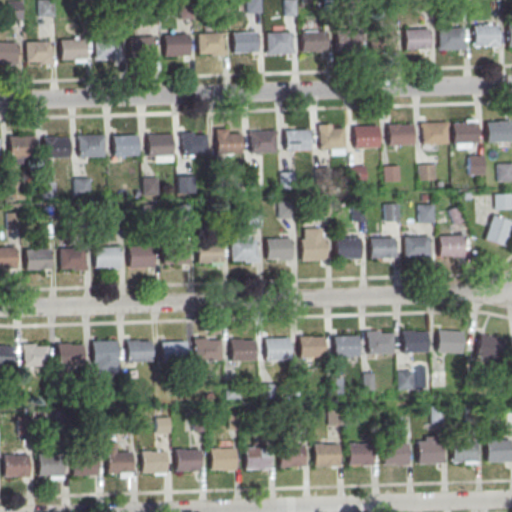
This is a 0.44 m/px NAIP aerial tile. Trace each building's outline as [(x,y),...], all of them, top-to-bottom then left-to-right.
[(6,18),(22,18),(22,0),(6,0),(6,18)] [(37,0),(52,0),(53,16),(38,16),(37,0)] [(244,0),(259,0),(260,12),(245,13),(244,0)] [(416,0),(431,0),(432,7),(417,8),(416,0)] [(472,26),(496,25),(497,45),(473,46),(472,26)] [(437,28),(462,27),(463,47),(438,48),(437,28)] [(403,29),(427,28),(428,48),(404,49),(403,29)] [(300,32),(324,30),(325,50),(301,51),(300,32)] [(334,31),(358,30),(359,49),(335,50),(334,31)] [(368,31),(392,30),(393,49),(369,50),(368,31)] [(231,32),(255,31),(256,51),(232,52),(231,32)] [(196,33),(220,32),(221,52),(197,53),(196,33)] [(265,33),(289,32),(290,51),(266,53),(265,33)] [(162,36),(186,35),(187,55),(163,56),(162,36)] [(127,37),(151,36),(152,56),(128,57),(127,37)] [(93,38),(117,37),(118,57),(94,58),(93,38)] [(58,40),(83,38),(84,58),(59,59),(58,40)] [(24,42),(49,41),(50,60),(25,62),(24,42)] [(0,42),(16,43),(15,63),(0,61),(0,42)] [(484,122),(510,121),(510,141),(485,142),(484,122)] [(420,123),(445,122),(446,142),(421,143),(420,123)] [(450,123),(476,122),(476,142),(451,143),(450,123)] [(386,125),(412,124),(412,144),(387,145),(386,125)] [(351,126),(377,125),(377,145),(352,146),(351,126)] [(317,129),(342,128),(343,148),(317,149),(317,129)] [(282,130),(307,130),(308,149),(283,150),(282,130)] [(248,132),(273,131),(274,151),(249,152),(248,132)] [(214,133),(239,132),(240,152),(215,153),(214,133)] [(145,135),(170,134),(170,154),(145,155),(145,135)] [(179,134),(204,134),(205,153),(180,154),(179,134)] [(7,136),(32,135),(32,155),(7,156),(7,136)] [(75,135),(101,135),(101,154),(76,155),(75,135)] [(110,136),(135,135),(136,154),(111,155),(110,136)] [(41,137),(66,136),(67,156),(42,157),(41,137)] [(466,156),(482,156),(483,173),(467,174),(466,156)] [(495,164),(511,163),(511,181),(496,181),(495,164)] [(382,164),(397,164),(398,181),(383,182),(382,164)] [(416,164),(431,164),(432,181),(417,182),(416,164)] [(348,166),(363,165),(364,182),(349,183),(348,166)] [(312,167),(328,166),(329,184),(313,184),(312,167)] [(243,169),(255,168),(256,185),(244,186),(243,169)] [(222,170),(241,169),(241,191),(222,191),(222,170)] [(278,172),(293,171),(294,188),(278,189),(278,172)] [(176,176),(191,175),(192,193),(176,193),(176,176)] [(141,177),(156,177),(157,194),(141,195),(141,177)] [(72,178),(87,178),(88,195),(72,195),(72,178)] [(3,182),(19,181),(19,198),(4,199),(3,182)] [(37,182),(53,181),(54,197),(38,198),(37,182)] [(492,194),(509,193),(510,208),(493,209),(492,194)] [(312,199),(328,198),(329,216),(313,216),(312,199)] [(276,201),(291,200),(292,218),(276,218),(276,201)] [(175,204),(190,203),(191,220),(176,221),(175,204)] [(382,204),(397,203),(398,220),(383,221),(382,204)] [(141,205),(157,204),(157,221),(142,222),(141,205)] [(416,205),(431,204),(432,221),(417,222),(416,205)] [(72,207),(87,206),(88,224),(73,224),(72,207)] [(245,211),(260,210),(261,227),(245,228),(245,211)] [(4,212),(20,212),(21,229),(5,229),(4,212)] [(511,221),(490,215),(483,240),(504,246),(511,221)] [(402,237),(427,236),(427,256),(402,257),(402,237)] [(436,237),(461,236),(461,255),(436,256),(436,237)] [(333,238),(358,237),(359,257),(334,257),(333,238)] [(367,238),(392,237),(393,257),(368,258),(367,238)] [(264,239),(289,238),(290,258),(265,259),(264,239)] [(229,240),(254,239),(255,259),(230,260),(229,240)] [(299,240),(324,239),(324,259),(299,260),(299,240)] [(195,242),(220,241),(221,261),(196,262),(195,242)] [(161,244),(186,243),(186,263),(161,264),(161,244)] [(126,247),(151,246),(151,265),(126,266),(126,247)] [(0,247),(13,247),(14,267),(0,267),(0,247)] [(57,248),(82,247),(82,267),(57,268),(57,248)] [(91,247),(116,247),(117,266),(92,267),(91,247)] [(23,249),(48,249),(48,268),(23,269),(23,249)] [(435,330),(461,331),(460,353),(434,352),(435,330)] [(400,332),(425,332),(426,351),(401,352),(400,332)] [(365,333),(390,333),(391,352),(366,353),(365,333)] [(478,334),(474,354),(498,359),(503,340),(490,337),(490,336),(478,334)] [(331,336),(356,335),(357,355),(332,356),(331,336)] [(296,337),(321,336),(322,356),(297,357),(296,337)] [(262,338),(287,337),(288,357),(263,358),(262,338)] [(193,341),(218,340),(219,360),(194,361),(193,341)] [(228,341),(253,340),(254,360),(229,361),(228,341)] [(90,342),(114,341),(115,372),(92,373),(92,363),(90,363),(90,342)] [(124,342),(149,341),(149,361),(124,362),(124,342)] [(158,342),(183,341),(184,361),(159,362),(158,342)] [(0,363),(11,363),(11,344),(0,344),(0,363)] [(55,345),(80,344),(81,364),(56,365),(55,345)] [(20,346),(45,346),(46,365),(21,366),(20,346)] [(444,385),(444,369),(430,369),(430,385),(444,385)] [(396,372),(410,371),(411,388),(396,389),(396,372)] [(326,378),(341,377),(341,395),(326,395),(326,378)] [(429,405),(443,405),(444,422),(429,422),(429,405)] [(290,409),(305,408),(305,426),(290,426),(290,409)] [(325,409),(340,409),(340,426),(325,426),(325,409)] [(502,428),(511,428),(511,412),(502,412),(502,428)] [(167,431),(167,417),(155,417),(155,432),(167,431)] [(449,441),(474,440),(475,462),(449,462),(449,441)] [(484,441),(509,440),(510,461),(484,462),(484,441)] [(415,442),(441,441),(441,462),(416,463),(415,442)] [(345,443),(371,443),(372,464),(346,465),(345,443)] [(380,443),(406,443),(407,464),(381,465),(380,443)] [(311,445),(337,444),(337,465),(312,466),(311,445)] [(277,446),(302,445),(303,466),(277,467),(277,446)] [(242,448),(268,447),(268,469),(243,469),(242,448)] [(207,449),(233,448),(234,469),(208,470),(207,449)] [(173,450),(198,449),(199,470),(173,471),(173,450)] [(104,452),(130,451),(130,473),(105,473),(104,452)] [(138,452),(164,451),(165,472),(139,473),(138,452)] [(69,454),(95,453),(96,474),(70,475),(69,454)] [(1,455),(26,454),(27,476),(1,476),(1,455)] [(36,455),(61,454),(62,475),(36,476),(36,455)]
